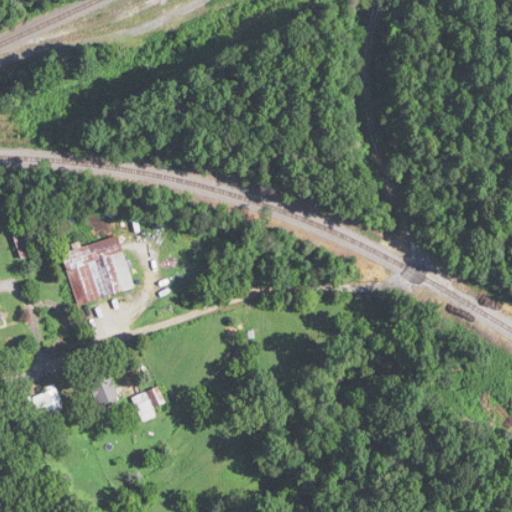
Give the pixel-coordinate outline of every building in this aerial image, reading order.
[(35,255),(26,224),(11,228),(20,259),(35,255)] [(134,289),(120,236),(63,251),(77,304),(134,289)] [(120,400),(109,371),(88,379),(100,408),(120,400)] [(33,395),(40,409),(46,406),(50,415),(66,408),(55,385),(33,395)] [(145,422),(159,415),(155,407),(166,401),(158,385),(132,399),(145,422)]
